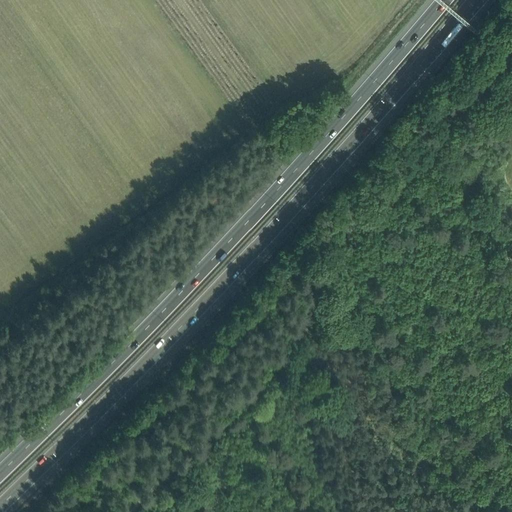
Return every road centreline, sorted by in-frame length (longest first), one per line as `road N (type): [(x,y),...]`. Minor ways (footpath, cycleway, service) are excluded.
road 1 (motorway): [(0,505),(166,344),(475,0)]
road 2 (motorway): [(443,0),(149,326),(0,474)]
road 3 (unknown): [(511,254),(440,136)]
